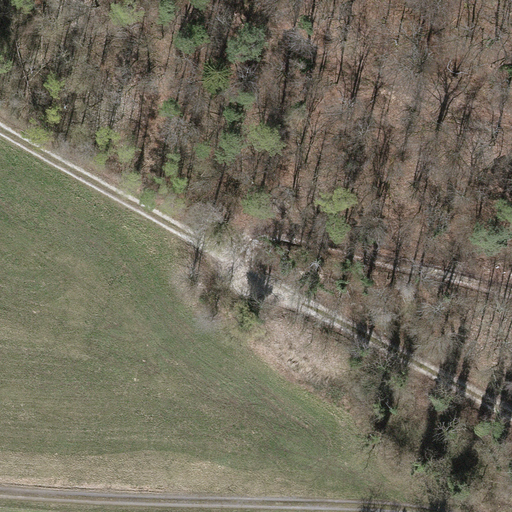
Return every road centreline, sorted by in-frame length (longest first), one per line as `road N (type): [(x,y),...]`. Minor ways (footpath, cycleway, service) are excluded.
road 1 (track): [(511,416),(0,123)]
road 2 (track): [(0,491),(443,511)]
